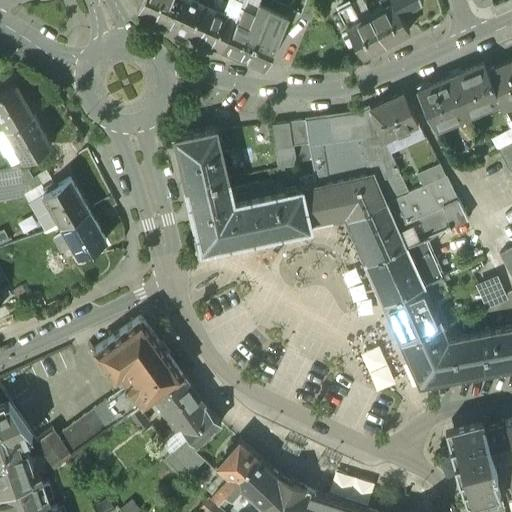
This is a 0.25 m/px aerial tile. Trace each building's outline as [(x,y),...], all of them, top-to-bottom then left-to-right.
[(141,0),(137,11),(173,26),(184,0),(141,0)] [(198,1),(196,0),(184,0),(173,26),(196,36),(209,6),(198,1)] [(256,0),(256,1),(254,0),(239,0),(237,6),(233,16),(220,47),(244,58),(245,57),(264,65),(284,15),(275,11),(278,4),(267,0),(256,0)] [(386,0),(382,3),(369,10),(385,40),(408,27),(398,8),(393,0),(386,0)] [(393,0),(398,8),(415,0),(393,0)] [(237,6),(226,1),(222,11),(233,16),(237,6)] [(222,11),(209,6),(196,36),(220,47),(233,16),(222,11)] [(347,22),(345,23),(362,53),(385,40),(369,10),(355,17),(347,22)] [(352,11),(343,15),(347,22),(355,17),(352,11)] [(511,55),(486,67),(499,97),(502,104),(511,99),(511,55)] [(483,59),(450,73),(464,106),(479,100),(481,105),(499,97),(486,67),(483,59)] [(449,73),(416,86),(432,120),(445,114),(447,118),(466,111),(464,106),(450,73),(449,73)] [(13,82),(0,89),(0,120),(4,128),(31,113),(13,82)] [(402,88),(369,103),(384,134),(416,119),(402,88)] [(384,134),(369,103),(357,109),(305,117),(309,140),(361,131),(370,168),(375,178),(399,168),(395,159),(385,138),(384,134)] [(31,113),(4,128),(22,159),(49,143),(31,113)] [(491,133),(511,172),(511,125),(510,123),(491,133)] [(215,126),(174,136),(186,186),(227,177),(215,126)] [(406,140),(401,130),(385,138),(395,159),(406,155),(403,148),(404,147),(402,141),(406,140)] [(24,162),(0,166),(0,197),(30,192),(24,162)] [(316,181),(301,184),(310,221),(351,214),(385,198),(375,178),(370,168),(316,181)] [(314,172),(299,175),(301,184),(316,181),(314,172)] [(69,177),(42,193),(60,223),(86,207),(69,177)] [(229,189),(227,177),(186,186),(201,248),(310,224),(310,221),(301,184),(274,190),(271,179),(229,189)] [(351,214),(346,216),(365,259),(405,242),(396,222),(386,198),(351,214)] [(441,203),(396,222),(405,242),(422,235),(450,223),(441,203)] [(86,207),(60,223),(77,253),(104,237),(86,207)] [(405,242),(365,259),(383,300),(422,283),(440,275),(422,235),(405,242)] [(511,243),(499,250),(510,272),(511,270),(511,243)] [(422,283),(383,300),(401,340),(440,323),(422,283)] [(183,375),(140,316),(93,350),(120,388),(126,383),(129,388),(107,405),(106,405),(117,421),(127,413),(137,407),(154,396),(183,375)] [(446,337),(440,323),(401,340),(410,362),(420,383),(499,367),(491,328),(446,337)] [(511,324),(491,328),(499,367),(511,364),(511,324)] [(1,373),(7,392),(70,371),(64,352),(1,373)] [(183,375),(154,396),(177,428),(180,426),(204,404),(183,375)] [(62,443),(51,428),(34,440),(53,466),(117,421),(106,405),(107,405),(104,401),(60,432),(66,440),(62,443)] [(8,402),(0,406),(0,503),(2,511),(30,511),(51,505),(41,475),(31,478),(19,441),(32,436),(8,402)] [(204,404),(180,426),(188,435),(164,456),(175,467),(185,477),(204,457),(195,448),(198,445),(197,444),(220,422),(204,404)] [(147,422),(137,407),(127,413),(138,429),(147,422)] [(478,419),(445,428),(465,499),(471,503),(500,495),(493,472),(496,471),(492,453),(484,426),(483,422),(478,419)] [(511,447),(505,421),(484,426),(492,453),(494,461),(502,459),(508,482),(511,481),(511,447)] [(238,438),(215,464),(227,474),(211,492),(217,497),(220,494),(256,454),(238,438)] [(276,472),(256,454),(220,494),(217,497),(223,503),(239,485),(260,504),(276,472)] [(260,504),(257,511),(293,511),(305,487),(276,472),(260,504)] [(213,500),(197,486),(188,497),(203,509),(213,500)] [(305,487),(293,511),(306,511),(314,492),(305,487)] [(366,507),(314,492),(306,511),(364,511),(366,508),(366,507)] [(226,511),(213,500),(203,509),(205,511),(226,511)] [(60,511),(57,503),(51,505),(30,511),(60,511)]
